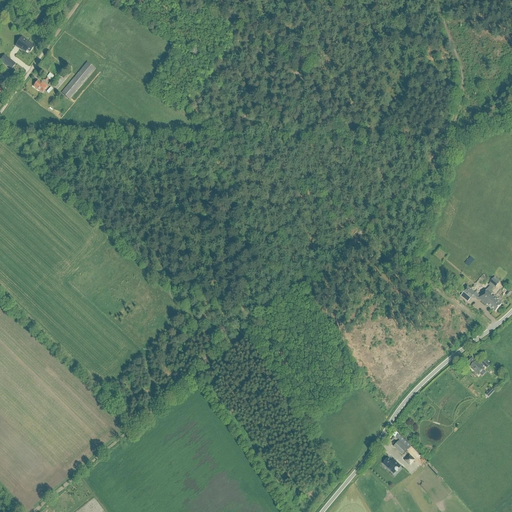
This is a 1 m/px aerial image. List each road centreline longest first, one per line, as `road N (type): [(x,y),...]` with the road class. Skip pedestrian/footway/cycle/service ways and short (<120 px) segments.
road 1 (unclassified): [(322,511),(415,389),(511,311)]
road 2 (track): [(222,347),(32,511)]
road 3 (track): [(212,355),(293,480),(303,511)]
road 4 (track): [(461,95),(435,154),(355,237)]
road 5 (track): [(149,413),(145,356),(107,318),(127,256)]
road 6 (track): [(195,182),(240,120),(302,78)]
road 7 (unclassified): [(0,113),(80,0)]
road 8 (track): [(469,314),(355,237)]
road 9 (track): [(355,19),(461,95)]
